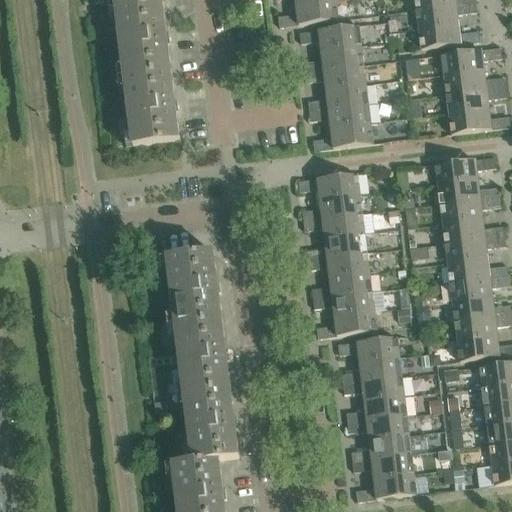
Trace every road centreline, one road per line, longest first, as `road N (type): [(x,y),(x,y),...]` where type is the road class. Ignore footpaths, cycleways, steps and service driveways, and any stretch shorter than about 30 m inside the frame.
road 1 (residential): [(273,511),(236,210)]
road 2 (residential): [(0,240),(236,210)]
road 3 (residential): [(222,144),(205,0)]
